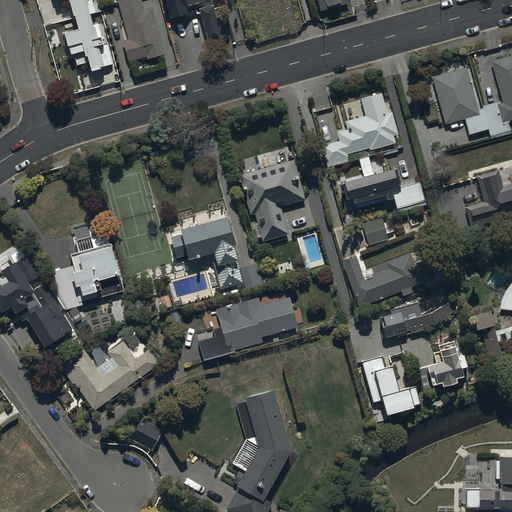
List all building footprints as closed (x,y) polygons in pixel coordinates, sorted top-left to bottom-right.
[(69,0),(71,7),(73,6),(76,18),(62,22),(69,46),(72,45),(75,57),(87,54),(89,63),(111,57),(100,16),(92,19),(89,7),(98,5),(96,0),(69,0)] [(117,0),(127,34),(122,36),(127,56),(145,51),(146,55),(165,50),(150,0),(117,0)] [(211,0),(166,0),(170,15),(196,8),(197,13),(201,12),(208,41),(229,35),(220,0),(212,2),(211,0)] [(318,0),(321,9),(349,1),(348,0),(318,0)] [(467,66),(432,76),(446,124),(466,119),(470,134),(489,128),(492,138),(511,132),(508,122),(511,120),(511,53),(490,60),(501,100),(479,107),(467,66)] [(370,148),(396,141),(394,134),(398,133),(392,111),(388,112),(382,90),(361,96),(365,114),(345,120),(347,128),(337,131),(340,139),(322,144),(328,166),(350,160),(348,153),(370,146),(370,148)] [(305,198),(294,158),(240,173),(251,212),(254,211),(262,239),(288,232),(281,204),(305,198)] [(394,168),(343,183),(347,200),(353,198),(355,204),(386,195),(387,200),(395,198),(399,211),(425,204),(419,182),(400,188),(394,168)] [(475,176),(483,199),(464,206),(471,228),(511,214),(511,182),(502,185),(497,169),(475,176)] [(183,231),(171,235),(176,255),(188,252),(189,255),(214,249),(218,263),(214,264),(220,287),(235,282),(237,290),(264,283),(258,262),(239,267),(236,255),(237,255),(226,212),(181,224),(183,231)] [(388,238),(382,216),(363,222),(369,244),(388,238)] [(106,230),(76,238),(79,249),(70,252),(74,265),(47,273),(67,307),(81,303),(80,300),(124,288),(111,241),(109,242),(106,230)] [(415,262),(411,251),(361,270),(356,255),(342,260),(359,305),(401,289),(403,295),(413,291),(411,285),(430,278),(423,260),(415,262)] [(27,254),(0,271),(7,281),(0,285),(0,309),(2,312),(11,307),(15,314),(17,313),(22,321),(27,318),(46,348),(74,330),(44,283),(33,290),(29,284),(41,277),(27,254)] [(473,277),(470,264),(455,268),(458,281),(473,277)] [(500,348),(511,344),(511,279),(511,280),(511,281),(510,282),(509,282),(509,283),(508,283),(508,284),(507,285),(506,286),(506,287),(505,288),(505,289),(504,289),(504,290),(503,290),(503,291),(503,292),(502,293),(502,294),(501,294),(501,295),(501,296),(500,297),(500,298),(499,299),(499,300),(499,301),(499,302),(498,302),(498,303),(498,304),(498,305),(498,306),(497,307),(511,308),(511,323),(494,329),(492,321),(493,321),(490,309),(473,314),(476,325),(479,324),(489,358),(501,354),(500,348)] [(168,293),(160,295),(163,307),(171,305),(168,293)] [(231,343),(299,325),(291,294),(261,302),(259,295),(235,301),(237,310),(223,314),(225,321),(231,343)] [(389,309),(378,312),(384,333),(408,326),(409,330),(433,323),(432,321),(454,306),(447,296),(428,309),(428,308),(420,312),(417,299),(389,307),(389,309)] [(82,317),(74,306),(67,311),(75,322),(82,317)] [(177,309),(170,311),(173,325),(181,323),(177,309)] [(231,343),(225,321),(199,327),(205,350),(231,343)] [(75,381),(94,408),(159,363),(148,348),(136,357),(123,339),(109,349),(113,354),(98,365),(83,345),(58,362),(73,383),(75,381)] [(457,375),(464,373),(462,364),(467,363),(464,353),(460,354),(456,339),(439,343),(440,348),(434,350),(436,359),(427,362),(432,381),(441,379),(442,382),(458,378),(457,375)] [(380,351),(360,357),(371,399),(381,396),(384,408),(419,399),(413,379),(397,383),(390,358),(383,360),(380,351)] [(245,394),(246,399),(236,401),(246,438),(256,435),(258,444),(244,470),(241,468),(234,481),(239,484),(227,507),(234,511),(264,511),(272,498),(265,494),(290,447),(273,386),(245,394)] [(141,417),(131,437),(152,449),(163,428),(141,417)] [(0,452),(0,495),(2,498),(44,499),(45,472),(16,471),(0,452)] [(511,456),(500,457),(500,491),(467,491),(467,510),(511,510),(511,456)]
